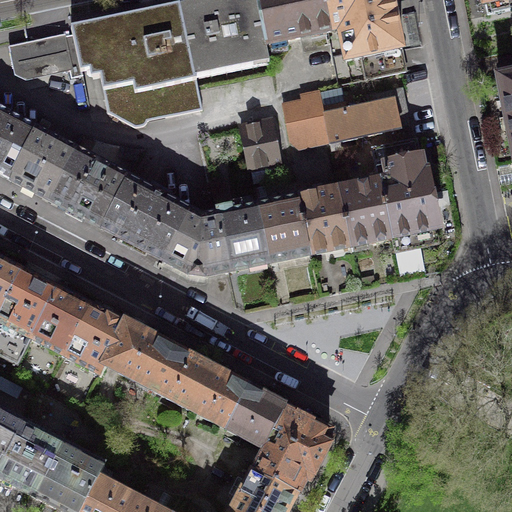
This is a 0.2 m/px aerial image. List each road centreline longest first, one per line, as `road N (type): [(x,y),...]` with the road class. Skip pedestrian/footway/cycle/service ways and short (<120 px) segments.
road 1 (residential): [(387,417),(0,215)]
road 2 (residential): [(494,281),(436,0)]
road 3 (residential): [(494,281),(458,293),(445,307),(387,417)]
